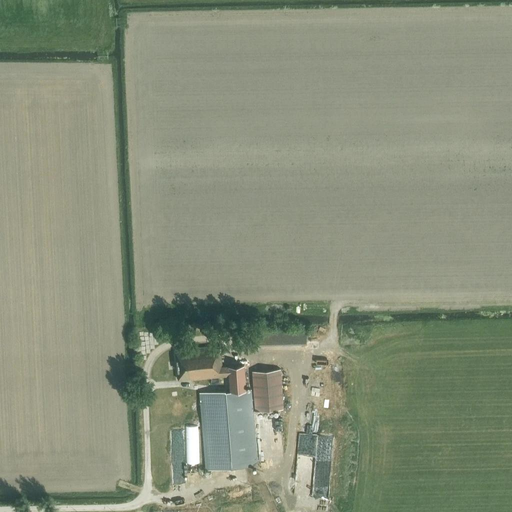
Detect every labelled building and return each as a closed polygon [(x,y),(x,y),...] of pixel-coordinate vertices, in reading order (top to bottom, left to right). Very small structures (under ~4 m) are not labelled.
[(307,343),(307,326),(246,328),(246,345),(307,343)] [(250,389),(246,389),(244,364),(222,366),(221,354),(220,354),(219,345),(187,349),(187,350),(175,351),(178,379),(190,378),(190,379),(229,375),(231,391),(226,391),(226,390),(201,392),(201,402),(200,402),(206,469),(257,465),(251,399),(250,389)] [(338,364),(307,366),(311,417),(342,415),(338,364)] [(285,408),(282,368),(253,370),(256,410),(285,408)] [(317,436),(316,480),(330,480),(331,436),(317,436)]
